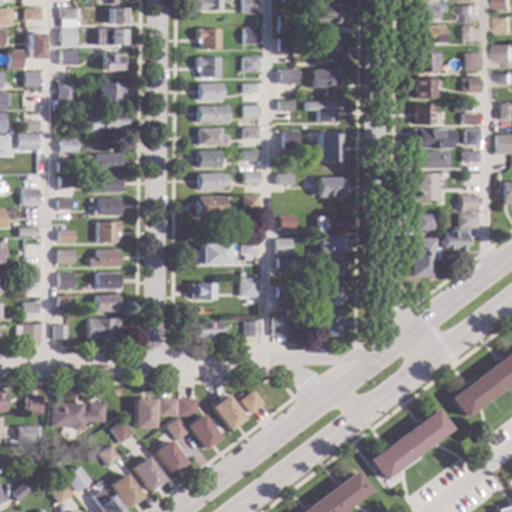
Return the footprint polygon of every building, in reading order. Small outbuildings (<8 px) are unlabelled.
[(216,0),(216,10),(191,10),(191,0),(216,0)] [(252,0),(252,14),(237,14),(237,0),(252,0)] [(509,0),(509,8),(494,8),(494,0),(509,0)] [(345,23),(309,23),(309,4),(310,4),(345,5),(345,23)] [(430,12),(434,12),(434,18),(430,18),(430,20),(406,20),(406,11),(409,11),(409,4),(430,4),(430,12)] [(472,23),(458,23),(458,15),(455,15),(455,5),(472,5),(472,23)] [(71,19),(70,19),(70,27),(56,27),(56,19),(55,19),(55,8),(71,8),(71,19)] [(121,23),(104,23),(105,8),(121,8),(121,23)] [(36,20),(20,19),(20,9),(36,10),(36,20)] [(291,16),(290,34),(273,33),(273,15),(291,16)] [(509,31),(494,31),(494,17),(509,17),(509,31)] [(472,41),(457,41),(457,25),(473,26),(472,41)] [(438,43),(410,43),(410,26),(438,26),(438,43)] [(254,44),(238,44),(238,28),(254,28),(254,44)] [(71,47),(55,47),(55,29),(71,29),(71,47)] [(121,45),(92,45),(93,29),(121,29),(121,45)] [(215,49),(195,48),(195,40),(192,40),(192,29),(215,29),(215,49)] [(39,59),(24,59),(24,33),(40,33),(39,59)] [(288,53),(273,52),(274,38),(288,38),(288,53)] [(338,47),(340,47),(340,58),(338,58),(338,60),(319,60),(319,38),(338,38),(338,47)] [(511,62),(494,63),(494,44),(511,44),(511,62)] [(17,69),(3,68),(3,50),(17,50),(17,69)] [(71,66),(55,66),(56,50),(71,50),(71,66)] [(109,55),(121,56),(120,70),(98,69),(98,51),(109,51),(109,55)] [(429,72),(410,72),(410,63),(410,52),(429,52),(429,72)] [(474,71),(459,71),(459,53),(474,53),(474,71)] [(254,72),(237,72),(238,57),(254,57),(254,72)] [(214,77),(194,77),(195,68),(191,68),(191,58),(215,58),(214,77)] [(292,84),(274,84),(274,69),(292,69),(292,84)] [(336,81),(332,81),(332,87),(309,87),(309,69),(336,69),(336,81)] [(34,87),(18,87),(19,72),(35,72),(34,87)] [(510,83),(495,83),(495,73),(510,73),(510,83)] [(474,93),(461,93),(461,91),(455,91),(455,79),(460,79),(460,78),(474,78),(474,93)] [(427,98),(409,98),(409,79),(428,79),(427,98)] [(71,105),(53,105),(53,82),(71,82),(71,105)] [(119,93),(116,93),(116,103),(97,102),(97,83),(120,83),(119,93)] [(216,100),(194,100),(194,84),(216,84),(216,100)] [(253,84),(253,93),(238,93),(239,84),(253,84)] [(289,111),(273,111),(273,101),(289,101),(289,111)] [(335,112),(331,112),(331,122),(312,122),(312,111),(301,111),(301,102),(335,102),(335,112)] [(426,125),(409,124),(409,105),(426,105),(426,125)] [(511,121),(494,120),(494,105),(511,105),(511,121)] [(254,118),(239,118),(239,106),(254,106),(254,118)] [(223,122),(192,122),(192,107),(223,107),(223,122)] [(120,130),(93,129),(93,138),(80,139),(80,129),(86,129),(86,112),(121,113),(120,130)] [(471,125),(456,125),(456,114),(471,114),(471,125)] [(17,130),(34,131),(34,120),(18,120),(17,130)] [(254,139),(237,139),(237,128),(254,128),(254,139)] [(216,135),(223,135),(223,145),(193,145),(193,129),(216,129),(216,135)] [(445,149),(407,149),(407,129),(445,130),(445,149)] [(474,145),(459,145),(459,130),(474,130),(474,145)] [(291,146),(277,145),(277,132),(291,133),(291,146)] [(34,150),(12,149),(12,134),(34,135),(34,150)] [(334,162),(312,162),(312,134),(334,134),(334,162)] [(505,154),(490,154),(490,135),(505,135),(505,154)] [(73,153),(56,153),(56,140),(73,140),(73,153)] [(253,161),(237,161),(237,150),(253,150),(253,161)] [(215,158),(219,158),(219,167),(192,167),(192,151),(215,151),(215,158)] [(473,162),(456,162),(456,151),(473,151),(473,162)] [(440,168),(408,168),(408,152),(440,152),(440,168)] [(113,171),(90,171),(90,154),(114,154),(113,171)] [(68,173),(53,173),(53,162),(68,162),(68,173)] [(216,175),(223,175),(222,185),(216,185),(216,190),(193,190),(194,173),(216,174),(216,175)] [(255,184),(239,183),(239,173),(255,173),(255,184)] [(432,200),(409,200),(409,184),(411,184),(411,174),(432,174),(432,200)] [(114,192),(87,192),(87,183),(92,184),(92,175),(115,176),(114,192)] [(286,185),(272,185),(272,175),(286,175),(286,185)] [(70,188),(54,187),(54,176),(70,176),(70,188)] [(338,185),(342,185),(342,195),(338,195),(338,196),(312,196),(313,178),(338,178),(338,185)] [(511,205),(497,205),(498,182),(511,182),(511,205)] [(33,205),(17,205),(18,188),(22,188),(34,188),(33,205)] [(254,210),(238,210),(239,195),(254,195),(254,210)] [(471,210),(455,210),(455,195),(472,195),(471,210)] [(219,215),(218,215),(218,221),(205,222),(206,215),(191,215),(191,200),(194,200),(194,196),(220,197),(219,215)] [(67,210),(52,209),(52,199),(67,199),(67,210)] [(114,215),(88,215),(88,206),(92,206),(92,199),(115,199),(114,215)] [(430,230),(413,229),(414,213),(430,214),(430,230)] [(472,228),(453,228),(453,214),(455,214),(472,214),(472,228)] [(339,223),(344,223),(344,232),(340,232),(340,233),(312,235),(311,216),(339,215),(339,223)] [(290,231),(274,230),(274,216),(290,216),(290,231)] [(115,232),(111,232),(111,242),(92,242),(92,223),(115,223),(115,232)] [(33,237),(14,236),(14,227),(23,227),(33,227),(33,237)] [(460,252),(438,252),(438,230),(460,230),(460,252)] [(69,242),(53,242),(54,231),(69,232),(69,242)] [(337,238),(336,253),(313,252),(313,238),(337,238)] [(428,248),(432,248),(432,261),(427,261),(427,277),(404,277),(404,238),(428,238),(428,248)] [(252,254),(247,254),(247,261),(239,260),(239,255),(235,255),(235,239),(253,239),(252,254)] [(286,254),(270,254),(271,239),(274,239),(286,239),(286,254)] [(223,264),(196,264),(196,245),(223,245),(223,264)] [(69,265),(53,264),(53,250),(69,250),(69,265)] [(114,266),(86,266),(86,258),(91,258),(91,250),(114,250),(114,266)] [(335,274),(313,274),(313,272),(303,271),(303,257),(335,257),(335,274)] [(295,268),(272,268),(272,258),(295,258),(295,268)] [(34,284),(18,284),(18,267),(34,267),(34,284)] [(69,288),(53,288),(53,273),(69,273),(69,288)] [(113,289),(91,289),(91,273),(114,273),(113,289)] [(252,297),(235,297),(235,279),(252,279),(252,297)] [(208,300),(189,300),(189,298),(185,298),(185,284),(189,285),(189,283),(209,284),(208,300)] [(335,304),(313,303),(313,286),(335,286),(335,304)] [(293,298),(272,298),(272,288),(274,288),(294,288),(293,298)] [(68,307),(52,306),(52,296),(68,296),(68,307)] [(113,311),(91,311),(91,296),(113,296),(113,311)] [(33,313),(18,313),(18,302),(34,303),(33,313)] [(336,336),(318,336),(318,316),(336,316),(336,336)] [(113,329),(110,329),(110,339),(83,339),(83,318),(113,319),(113,329)] [(282,337),(267,336),(267,321),(282,321),(282,337)] [(214,339),(191,339),(191,322),(214,322),(214,339)] [(254,337),(240,336),(240,322),(254,322),(254,337)] [(36,342),(17,341),(17,340),(11,340),(11,325),(17,326),(17,325),(36,325),(36,342)] [(62,339),(50,339),(50,325),(62,325),(62,339)] [(511,348),(511,377),(510,379),(475,406),(460,418),(445,398),(462,385),(493,360),(511,347),(511,348)] [(259,404),(245,414),(235,400),(249,390),(259,404)] [(239,419),(224,431),(206,407),(222,395),(239,419)] [(36,414),(22,414),(22,396),(36,396),(36,414)] [(149,428),(129,428),(129,399),(150,399),(149,428)] [(171,416),(154,416),(154,399),(171,399),(171,416)] [(192,416),(173,416),(173,399),(192,399),(192,416)] [(99,422),(79,422),(78,429),(68,429),(68,427),(47,426),(47,403),(79,404),(79,411),(83,411),(83,404),(99,404),(99,422)] [(445,429),(429,441),(400,463),(383,476),(378,480),(363,460),(380,447),(412,423),(430,409),(445,429)] [(214,438),(199,449),(181,426),(197,414),(214,438)] [(172,419),(183,432),(171,441),(161,427),(172,419)] [(128,434),(115,444),(105,430),(118,420),(128,434)] [(28,441),(12,441),(12,427),(28,427),(28,441)] [(181,463),(166,475),(148,451),(164,440),(181,463)] [(114,458),(103,466),(93,453),(104,445),(114,458)] [(29,464),(14,468),(11,458),(26,454),(29,464)] [(159,480),(143,492),(126,468),(142,457),(159,480)] [(73,467),(84,482),(70,492),(59,477),(73,467)] [(364,491),(348,503),(336,511),(296,511),(300,509),(332,484),(349,471),(364,491)] [(137,497),(121,509),(103,485),(119,473),(137,497)] [(66,494),(53,504),(42,490),(56,480),(66,494)] [(25,492),(12,501),(5,492),(18,483),(25,492)] [(102,498),(107,495),(120,511),(96,511),(92,506),(93,505),(86,497),(96,490),(102,498)] [(511,494),(511,511),(492,511),(504,507),(505,511),(508,510),(511,494)]
